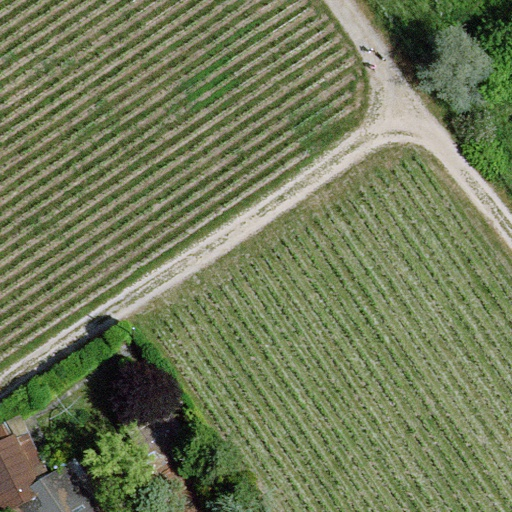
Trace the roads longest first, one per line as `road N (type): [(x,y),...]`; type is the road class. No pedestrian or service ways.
road 1 (track): [(0,397),(419,105)]
road 2 (track): [(419,105),(511,225)]
road 3 (track): [(341,0),(419,105)]
